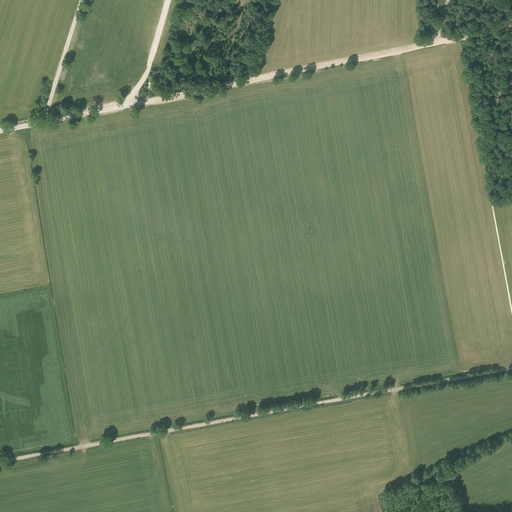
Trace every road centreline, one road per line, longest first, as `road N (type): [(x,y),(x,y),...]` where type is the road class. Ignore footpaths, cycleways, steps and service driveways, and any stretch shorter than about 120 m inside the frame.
road 1 (track): [(0,461),(511,367)]
road 2 (track): [(43,122),(439,39)]
road 3 (track): [(43,122),(81,0)]
